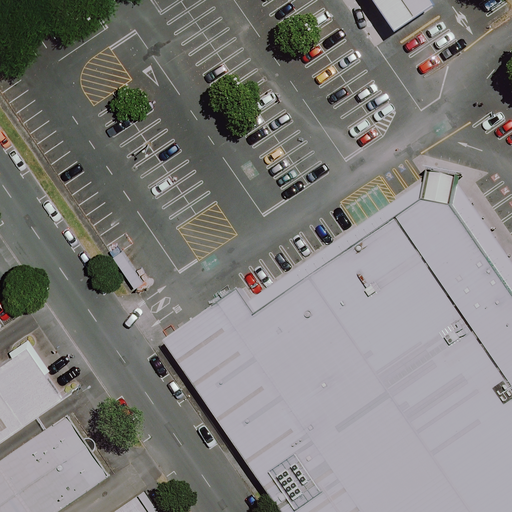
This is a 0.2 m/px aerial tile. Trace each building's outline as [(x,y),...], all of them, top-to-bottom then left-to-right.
[(360,0),(388,40),(419,20),(405,0),(360,0)] [(233,294),(156,344),(273,511),(511,511),(511,262),(457,186),(425,178),(242,305),(233,294)] [(19,350),(0,362),(0,432),(51,400),(19,350)] [(0,511),(56,511),(108,477),(68,418),(0,463),(0,511)] [(128,511),(123,503),(108,511),(128,511)]
